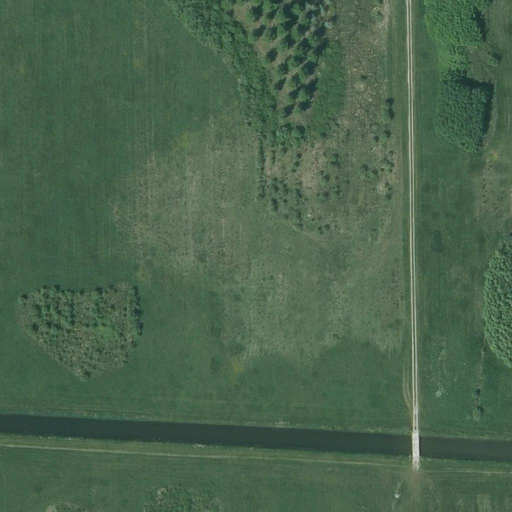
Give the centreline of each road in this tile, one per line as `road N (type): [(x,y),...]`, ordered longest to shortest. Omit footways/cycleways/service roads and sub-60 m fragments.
road 1 (track): [(511,473),(0,446)]
road 2 (track): [(416,469),(407,0)]
